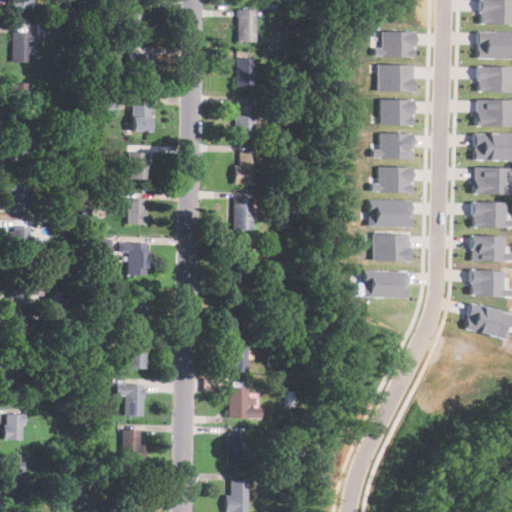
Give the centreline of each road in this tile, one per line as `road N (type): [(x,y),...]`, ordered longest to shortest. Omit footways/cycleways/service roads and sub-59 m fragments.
road 1 (residential): [(347,511),(358,462),(430,312),(437,279),(443,0)]
road 2 (residential): [(178,511),(188,0)]
